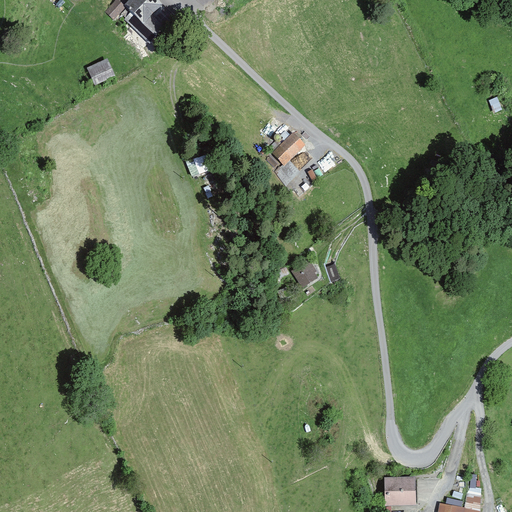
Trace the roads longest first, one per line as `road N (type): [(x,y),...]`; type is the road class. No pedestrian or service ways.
road 1 (unclassified): [(511,342),(434,448),(420,457),(400,451),(391,432),(364,179),(170,0)]
road 2 (track): [(491,511),(478,383)]
